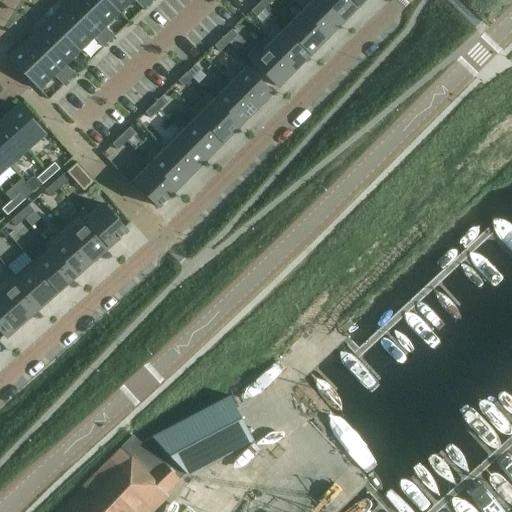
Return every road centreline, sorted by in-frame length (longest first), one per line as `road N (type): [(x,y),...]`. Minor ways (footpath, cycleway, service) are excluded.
road 1 (tertiary): [(5,511),(511,22)]
road 2 (residential): [(404,0),(162,238),(0,383)]
